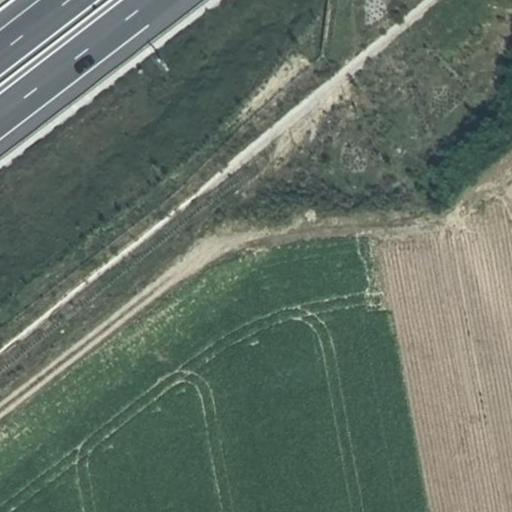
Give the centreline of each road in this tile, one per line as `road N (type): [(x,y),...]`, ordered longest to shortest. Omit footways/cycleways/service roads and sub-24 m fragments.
road 1 (track): [(407,51),(279,215),(84,339),(0,404)]
road 2 (motorway): [(0,112),(147,0)]
road 3 (track): [(373,0),(407,51),(451,0)]
